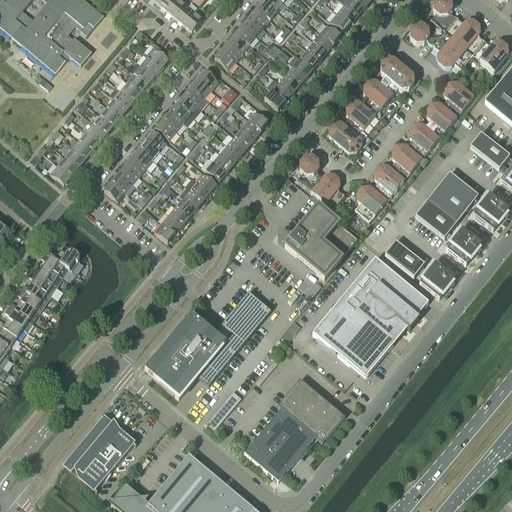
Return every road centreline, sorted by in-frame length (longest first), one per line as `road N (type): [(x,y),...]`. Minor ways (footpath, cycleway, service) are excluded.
road 1 (unclassified): [(117,374),(274,505),(304,502),(511,236)]
road 2 (residential): [(300,139),(347,179),(365,176),(438,86),(436,75),(388,34)]
road 3 (residential): [(80,199),(185,74),(192,53)]
road 4 (primary): [(511,381),(400,511)]
road 5 (tertiary): [(11,500),(117,374)]
road 6 (tertiary): [(101,361),(0,483)]
road 7 (tertiary): [(300,139),(388,34)]
road 8 (residential): [(0,288),(35,234),(65,202),(80,199)]
